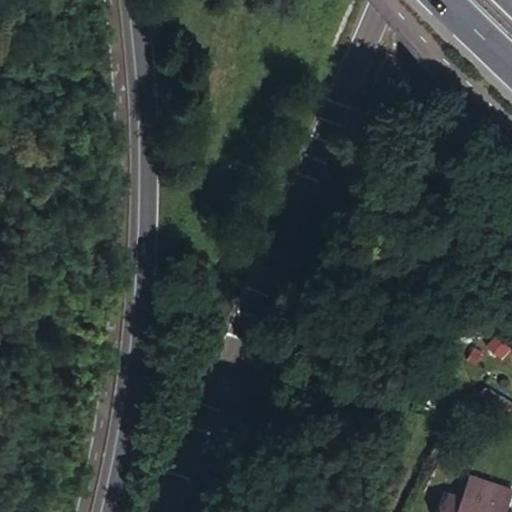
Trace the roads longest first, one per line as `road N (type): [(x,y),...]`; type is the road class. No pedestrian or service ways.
road 1 (trunk): [(161,511),(385,0)]
road 2 (trunk): [(137,0),(139,282),(110,511)]
